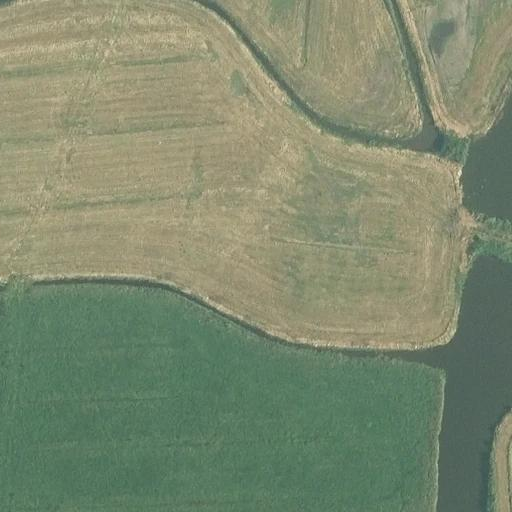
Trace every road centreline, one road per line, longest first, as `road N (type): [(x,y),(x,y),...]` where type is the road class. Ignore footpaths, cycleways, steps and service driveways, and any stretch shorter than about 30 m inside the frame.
road 1 (track): [(131,0),(294,118),(358,176),(511,244)]
road 2 (track): [(0,33),(124,0)]
